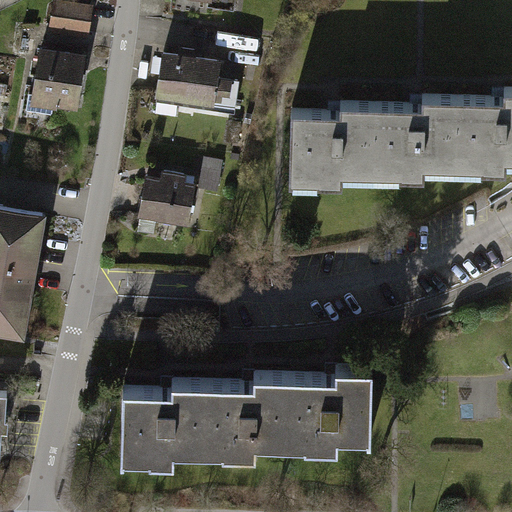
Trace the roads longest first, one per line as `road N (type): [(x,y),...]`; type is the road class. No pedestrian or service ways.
road 1 (residential): [(82,291),(120,284),(276,292),(354,283),(422,264),(511,219)]
road 2 (residential): [(128,0),(82,291)]
road 3 (residential): [(82,291),(44,511)]
